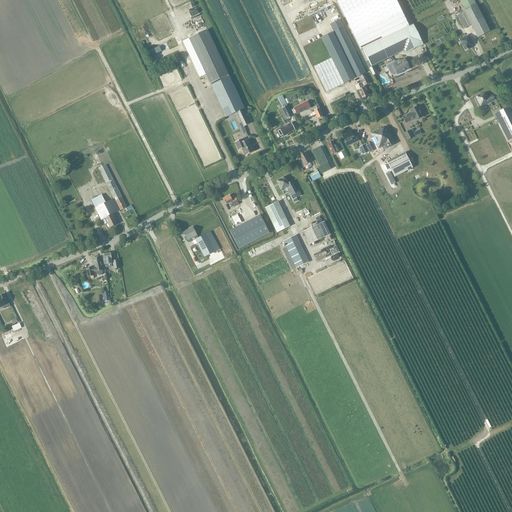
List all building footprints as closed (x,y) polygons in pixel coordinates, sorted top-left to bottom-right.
[(396,0),(336,0),(361,50),(363,49),(409,26),(396,0)] [(460,0),(466,11),(477,5),(473,0),(460,0)] [(471,25),(478,38),(490,31),(477,5),(466,11),(465,12),(471,25)] [(464,29),(471,25),(465,12),(458,15),(464,29)] [(321,38),(331,58),(343,84),(360,76),(362,75),(365,73),(343,28),(344,28),(340,20),(330,25),(333,32),(321,38)] [(407,53),(423,45),(412,24),(411,25),(409,26),(363,49),(371,67),(405,50),(407,53)] [(229,75),(217,49),(212,38),(208,29),(183,41),(192,61),(200,78),(206,75),(210,84),(229,75)] [(467,35),(459,39),(465,51),(470,49),(469,47),(473,46),(467,35)] [(326,92),(343,84),(331,58),(314,67),(326,92)] [(387,65),(386,66),(387,66),(390,70),(388,71),(389,71),(390,71),(391,73),(393,74),(396,73),(396,74),(409,68),(404,60),(398,63),(397,61),(399,60),(387,65)] [(360,89),(358,90),(362,98),(364,99),(365,98),(365,97),(368,95),(366,91),(367,91),(365,86),(364,87),(363,86),(369,83),(365,74),(363,75),(362,75),(360,76),(361,76),(359,77),(362,83),(358,85),(360,89)] [(230,77),(211,86),(226,117),(233,132),(242,127),(235,113),(236,113),(241,110),(243,110),(244,109),(230,77)] [(474,98),(479,108),(495,100),(493,95),(488,98),(485,93),(482,95),(482,94),(474,98)] [(282,96),(278,98),(283,108),(287,106),(282,96)] [(296,107),(294,108),(296,112),(297,114),(310,108),(307,102),(296,107)] [(318,105),(312,108),(313,110),(311,111),(312,113),(314,112),(317,119),(322,116),(319,109),(320,109),(318,105)] [(283,108),(282,108),(288,119),(293,117),(287,106),(283,108)] [(412,113),(408,115),(403,117),(406,123),(411,121),(410,121),(414,119),(415,120),(422,117),(420,112),(421,112),(421,111),(420,108),(419,107),(418,108),(417,107),(416,106),(415,106),(414,107),(413,108),(414,109),(410,110),(412,113)] [(495,114),(508,141),(511,139),(511,114),(508,107),(495,114)] [(239,111),(237,112),(244,127),(249,124),(243,110),(241,110),(239,111)] [(279,129),(280,129),(276,131),(280,138),(283,136),(287,134),(287,133),(294,129),(291,123),(279,129)] [(381,128),(369,134),(377,149),(381,147),(383,150),(395,144),(385,127),(381,129),(381,128)] [(348,134),(342,137),(345,142),(346,144),(352,141),(353,143),(358,141),(356,135),(353,136),(351,131),(347,133),(348,134)] [(240,140),(234,143),(238,150),(242,149),(245,155),(253,152),(248,140),(243,142),(241,143),(240,140)] [(332,141),(327,144),(332,155),(340,151),(336,144),(334,145),(332,141)] [(365,145),(360,147),(364,155),(369,152),(365,145)] [(344,151),(338,154),(341,160),(347,157),(344,151)] [(304,153),(298,157),(299,159),(304,167),(311,164),(304,153)] [(406,154),(388,164),(395,177),(413,168),(406,154)] [(105,218),(113,214),(120,210),(120,211),(127,207),(106,165),(99,168),(114,199),(106,203),(102,195),(91,200),(101,220),(105,218)] [(319,172),(311,177),(313,181),(321,177),(319,172)] [(395,183),(390,172),(386,174),(391,185),(395,183)] [(281,179),(277,181),(282,190),(290,185),(286,176),(281,179)] [(242,202),(239,197),(237,198),(234,193),(230,195),(226,197),(221,200),(225,207),(235,202),(237,205),(242,202)] [(278,202),(265,208),(277,233),(290,227),(278,202)] [(241,221),(236,211),(230,214),(235,224),(241,221)] [(113,214),(105,218),(110,228),(117,224),(116,221),(117,221),(113,214)] [(230,231),(239,249),(270,233),(260,215),(243,224),(232,229),(232,230),(230,231)] [(318,225),(303,232),(309,244),(324,237),(318,225)] [(187,240),(194,237),(204,257),(215,251),(206,234),(198,238),(193,228),(187,231),(187,230),(183,232),(187,240)] [(286,247),(283,249),(293,270),(296,268),(307,263),(296,239),(294,236),(284,241),(286,247)] [(111,253),(103,255),(105,267),(112,266),(111,263),(112,263),(112,261),(111,253)] [(103,273),(100,259),(93,260),(95,268),(92,269),(92,268),(86,269),(87,278),(93,277),(93,274),(97,273),(98,275),(99,276),(101,275),(102,274),(102,273),(103,273)] [(0,307),(9,304),(5,294),(0,296),(0,307)]
